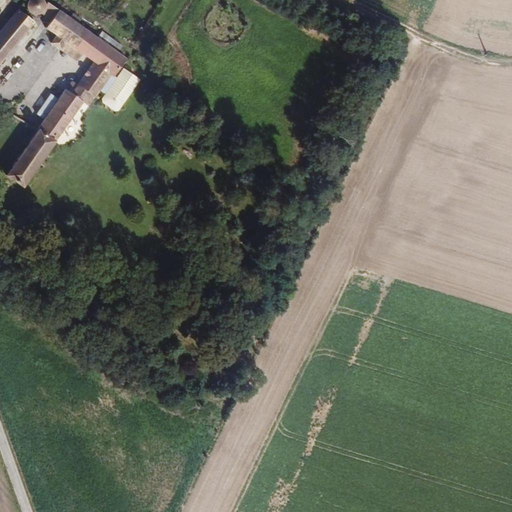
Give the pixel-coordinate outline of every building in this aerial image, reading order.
[(45,9),(42,11),(46,15),(53,5),(46,0),(43,0),(45,3),(45,6),(45,9)] [(53,5),(46,15),(44,18),(50,23),(60,10),(53,5)] [(18,9),(0,31),(0,62),(33,22),(18,9)] [(47,117),(38,128),(7,173),(22,184),(89,92),(96,96),(100,90),(106,93),(117,77),(112,74),(124,56),(106,44),(110,38),(102,33),(99,39),(80,25),(83,19),(75,13),(72,19),(60,10),(50,23),(48,28),(58,36),(53,43),(62,49),(67,43),(95,62),(73,93),(67,89),(59,100),(47,117)] [(117,77),(106,93),(102,98),(102,102),(114,111),(118,111),(140,79),(124,67),(117,77)] [(43,114),(47,117),(59,100),(54,98),(43,114)]
